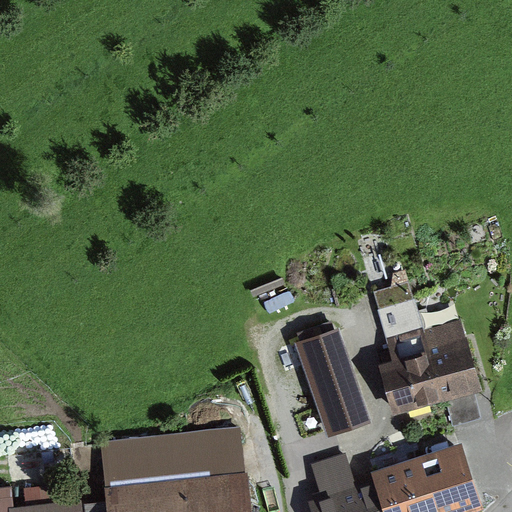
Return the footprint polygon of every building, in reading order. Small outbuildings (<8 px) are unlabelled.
[(410,279),(375,289),(390,342),(425,333),(410,279)] [(397,409),(481,385),(462,322),(425,333),(390,342),(395,360),(384,363),(397,409)] [(371,419),(337,323),(295,338),(329,434),(371,419)] [(485,417),(477,388),(449,395),(457,424),(485,417)] [(112,511),(255,511),(245,420),(104,437),(112,511)] [(483,511),(463,443),(374,469),(379,485),(317,504),(319,511),(483,511)] [(0,511),(87,511),(85,493),(13,502),(11,485),(0,486),(0,511)]
